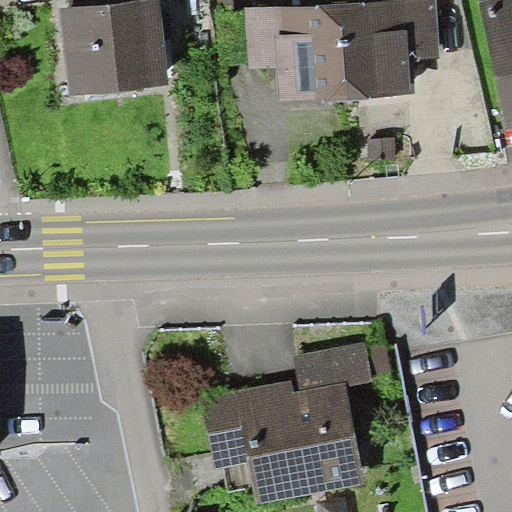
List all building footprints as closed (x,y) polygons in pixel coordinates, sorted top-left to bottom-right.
[(60,8),(70,96),(169,84),(159,0),(69,0),(70,7),(60,8)] [(436,0),(375,0),(341,2),(347,98),(412,95),(410,58),(440,56),(436,0)] [(511,0),(487,0),(479,2),(508,129),(511,128),(511,0)] [(278,103),(347,98),(341,2),(244,8),(247,68),(276,66),(278,103)] [(396,137),(368,138),(369,156),(396,156),(396,137)] [(294,356),(301,391),(346,382),(347,387),(373,382),(365,342),(294,356)] [(202,397),(216,468),(224,466),(249,462),(253,487),(257,503),(365,482),(347,387),(346,382),(301,391),(294,392),(292,380),(202,397)] [(249,462),(224,466),(228,491),(253,487),(249,462)]
